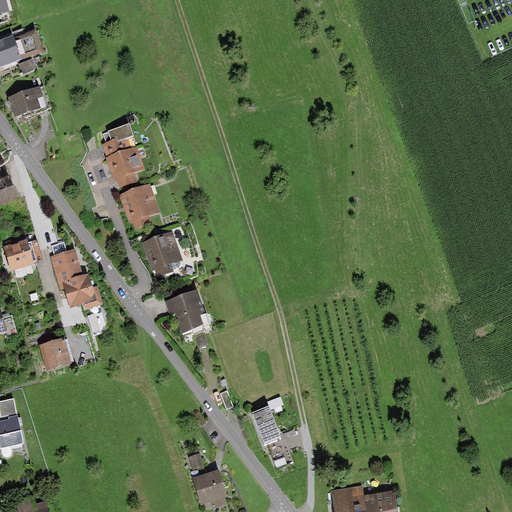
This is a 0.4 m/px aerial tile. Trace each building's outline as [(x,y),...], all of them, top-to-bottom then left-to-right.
[(0,0),(0,16),(10,13),(6,0),(0,0)] [(14,37),(22,61),(45,54),(36,30),(14,37)] [(0,41),(0,68),(22,61),(14,37),(0,41)] [(33,61),(19,65),(20,70),(22,72),(24,75),(36,71),(33,61)] [(40,88),(9,99),(15,119),(41,110),(38,100),(44,98),(40,88)] [(107,144),(103,145),(107,158),(106,159),(114,181),(117,180),(120,189),(138,183),(135,175),(147,170),(138,147),(132,149),(129,139),(134,138),(129,126),(103,135),(107,144)] [(98,207),(83,167),(69,172),(84,212),(98,207)] [(0,207),(18,201),(10,177),(1,180),(0,178),(0,207)] [(151,185),(120,196),(130,224),(133,223),(135,231),(153,224),(151,218),(161,214),(151,185)] [(174,232),(142,244),(152,272),(155,271),(158,278),(174,273),(172,266),(184,261),(174,232)] [(4,249),(11,273),(14,272),(35,266),(34,264),(36,263),(37,263),(31,243),(28,244),(28,242),(4,249)] [(75,250),(51,258),(61,291),(64,290),(62,283),(83,277),(75,250)] [(35,266),(14,272),(24,308),(47,302),(36,263),(34,264),(35,266)] [(83,277),(62,283),(64,290),(70,310),(84,306),(85,311),(103,306),(98,288),(93,289),(89,275),(83,277)] [(206,316),(198,292),(165,302),(170,316),(176,314),(183,336),(193,332),(194,336),(205,332),(200,318),(206,316)] [(0,336),(4,335),(5,341),(19,337),(13,315),(3,318),(0,308),(0,336)] [(65,339),(40,347),(47,373),(72,366),(65,339)] [(234,408),(228,391),(220,394),(227,411),(234,408)] [(267,403),(269,408),(270,411),(284,406),(281,398),(267,403)] [(11,448),(24,446),(15,399),(0,401),(0,415),(0,417),(0,442),(1,450),(11,448)] [(252,415),(264,447),(281,440),(270,411),(269,408),(252,415)] [(208,424),(199,412),(193,416),(202,428),(208,424)] [(11,448),(1,450),(3,455),(4,456),(6,458),(9,457),(12,455),(12,452),(11,448)] [(201,455),(189,458),(193,471),(204,468),(201,455)] [(285,457),(274,461),(277,469),(287,465),(285,457)] [(220,471),(193,479),(201,507),(212,504),(214,510),(227,506),(226,500),(228,499),(220,471)] [(397,511),(395,492),(365,497),(363,487),(332,492),(334,511),(397,511)] [(49,511),(47,503),(36,505),(33,496),(15,501),(18,511),(49,511)]
